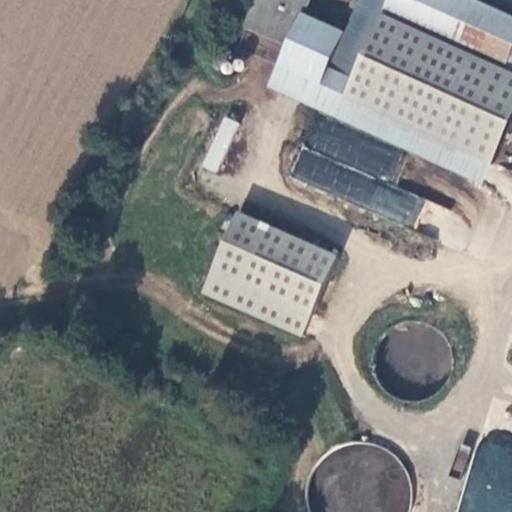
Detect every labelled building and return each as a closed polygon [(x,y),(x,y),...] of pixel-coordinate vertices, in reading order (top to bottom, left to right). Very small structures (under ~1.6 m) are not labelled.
[(255,0),(243,34),(277,49),(300,0),(255,0)] [(317,121),(318,119),(469,192),(486,177),(511,123),(511,115),(490,106),(511,56),(511,35),(437,0),(390,0),(369,49),(371,50),(369,55),(332,39),(318,68),(285,53),(266,94),(298,109),(297,112),(317,121)] [(349,0),(332,39),(369,55),(371,50),(369,49),(390,0),(349,0)] [(240,44),(227,33),(200,64),(214,76),(240,44)] [(511,56),(490,106),(511,115),(511,56)] [(202,168),(218,174),(237,121),(221,115),(202,168)] [(329,266),(232,221),(196,299),(293,344),(329,266)] [(411,511),(401,439),(310,453),(319,511),(411,511)] [(511,511),(511,449),(477,440),(456,511),(511,511)]
